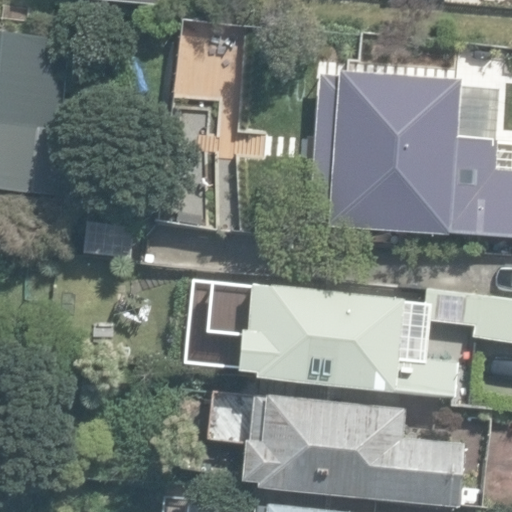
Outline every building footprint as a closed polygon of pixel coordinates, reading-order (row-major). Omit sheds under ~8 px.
[(0,187),(108,198),(114,135),(61,130),(70,40),(0,33),(0,187)] [(303,219),(511,233),(511,166),(493,165),(495,134),(455,131),(459,73),(314,63),(303,219)] [(251,375),(449,390),(451,357),(394,352),(399,295),(247,283),(243,328),(236,327),(233,368),(251,370),(251,375)] [(469,328),(511,331),(511,289),(420,283),(418,314),(470,318),(469,328)] [(254,485),(455,502),(461,435),(399,429),(402,403),(251,390),(243,477),(254,478),(254,485)] [(384,511),(184,496),(182,511),(384,511)]
